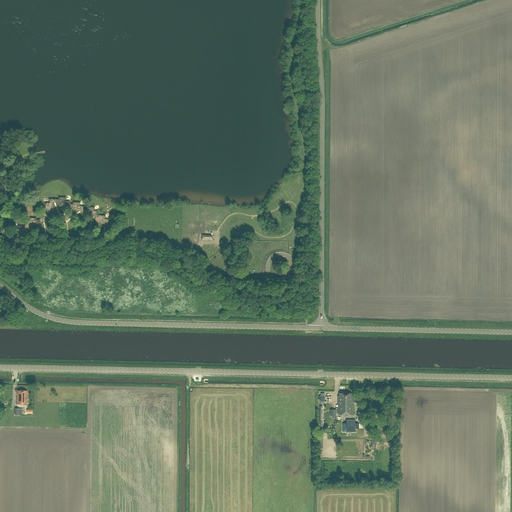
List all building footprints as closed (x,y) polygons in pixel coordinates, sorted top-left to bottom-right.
[(66,198),(59,198),(59,199),(49,199),(49,203),(45,203),(45,210),(47,210),(47,214),(43,214),(43,217),(39,217),(39,220),(36,220),(36,218),(29,218),(29,222),(25,222),(25,226),(18,226),(18,230),(14,230),(14,236),(18,236),(18,235),(22,235),(22,234),(27,234),(27,232),(29,232),(29,227),(33,227),(33,226),(38,226),(38,224),(43,224),(43,223),(48,223),(48,221),(52,221),(52,219),(54,219),(54,216),(51,215),(51,212),(53,212),(53,208),(54,208),(54,203),(57,203),(57,205),(62,205),(62,207),(66,207),(66,208),(71,208),(71,210),(76,210),(76,212),(80,212),(80,213),(85,213),(85,215),(90,215),(90,216),(95,216),(95,221),(96,221),(96,223),(101,223),(101,225),(106,225),(105,226),(109,226),(109,220),(105,219),(105,216),(98,216),(98,211),(95,211),(95,207),(87,207),(87,209),(84,209),(84,206),(80,206),(80,203),(73,203),(73,204),(70,204),(70,202),(66,202),(66,198)] [(27,391),(17,391),(17,397),(16,404),(27,405),(28,398),(27,398),(27,391)] [(352,395),(345,395),(345,405),(340,405),(340,407),(338,407),(338,415),(353,415),(353,397),(352,397),(352,395)] [(355,420),(347,420),(347,424),(342,424),(342,428),(341,428),(341,429),(342,429),(342,432),(355,433),(355,429),(362,429),(362,424),(355,424),(355,420)] [(365,474),(372,473),(372,460),(364,460),(365,474)]
